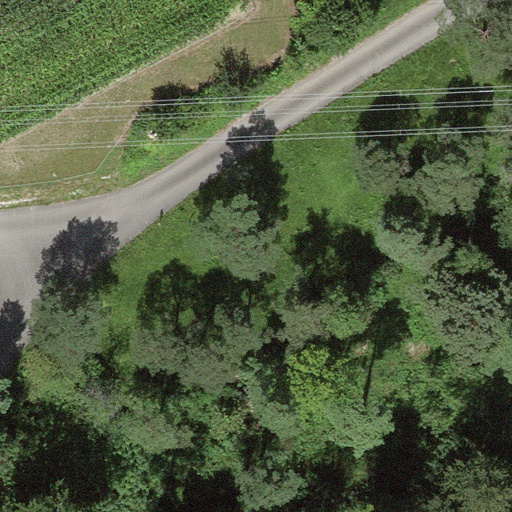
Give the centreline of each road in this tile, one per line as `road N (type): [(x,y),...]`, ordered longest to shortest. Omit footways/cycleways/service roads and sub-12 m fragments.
road 1 (track): [(73,231),(480,0)]
road 2 (unclassified): [(0,343),(73,231)]
